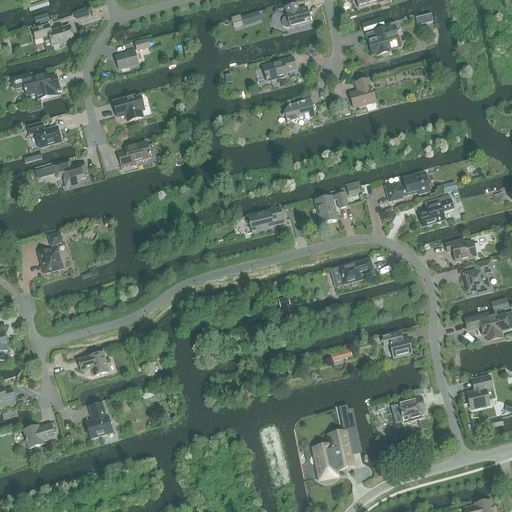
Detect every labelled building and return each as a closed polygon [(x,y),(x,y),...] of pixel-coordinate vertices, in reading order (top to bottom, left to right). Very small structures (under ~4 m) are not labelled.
[(356,0),(359,9),(377,3),(375,0),(356,0)] [(30,13),(49,7),(47,1),(28,7),(30,13)] [(299,11),(297,5),(285,8),(287,18),(284,19),(282,22),(283,27),(287,29),(290,29),(310,23),(306,9),(299,11)] [(258,13),(240,19),(242,26),(261,20),(258,13)] [(48,15),(34,19),(36,26),(50,22),(48,15)] [(431,15),(425,16),(427,24),(433,22),(431,15)] [(364,33),(384,28),(382,19),(361,25),(364,33)] [(372,56),(394,50),(400,48),(402,45),(395,38),(394,37),(401,29),(395,23),(385,26),(386,29),(374,33),(376,39),(368,42),(372,56)] [(51,32),(49,26),(32,30),(36,41),(49,37),(52,47),(74,41),(70,27),(51,32)] [(138,50),(149,47),(148,42),(136,45),(138,50)] [(119,70),(138,65),(134,50),(127,52),(128,54),(116,58),(119,70)] [(267,83),(287,77),(286,74),(296,71),(293,58),(277,62),(278,63),(263,67),(267,83)] [(422,69),(415,71),(417,78),(424,76),(422,69)] [(16,91),(24,88),(27,97),(36,94),(38,101),(56,96),(55,92),(60,90),(56,76),(48,79),(47,74),(30,79),(29,74),(12,79),(9,83),(11,88),(16,91)] [(370,89),(368,80),(355,84),(358,93),(349,95),(354,109),(375,103),(371,89),(370,89)] [(136,99),(135,96),(113,103),(117,119),(125,117),(127,123),(143,118),(141,112),(144,111),(140,98),(136,99)] [(303,121),(316,118),(311,100),(298,103),(298,104),(289,107),(284,114),(287,125),(303,120),(303,121)] [(44,132),(42,124),(28,128),(30,136),(35,135),(39,150),(61,144),(57,128),(44,132)] [(122,169),(135,166),(134,163),(151,159),(146,143),(125,149),(127,153),(118,155),(122,169)] [(23,159),(25,165),(42,160),(40,154),(23,159)] [(71,169),(69,163),(54,167),(58,178),(63,176),(66,187),(75,185),(75,183),(80,182),(80,181),(86,179),(84,173),(87,172),(84,165),(71,169)] [(430,193),(425,174),(414,176),(414,177),(403,180),(405,187),(400,188),(399,186),(398,185),(397,185),(385,188),(389,203),(401,200),(402,199),(402,198),(418,194),(418,196),(430,193)] [(456,184),(443,187),(445,194),(457,191),(457,190),(456,184)] [(358,187),(346,190),(348,196),(359,194),(358,187)] [(348,208),(344,194),(315,202),(321,225),(337,221),(332,202),(337,201),(339,210),(348,208)] [(443,202),(442,198),(427,203),(430,212),(420,215),(419,214),(423,229),(424,229),(423,227),(444,221),(444,222),(445,222),(443,215),(447,213),(446,213),(454,210),(451,200),(443,202)] [(274,229),(272,223),(283,220),(280,209),(245,218),(247,226),(249,225),(250,227),(252,234),(274,229)] [(44,275),(63,270),(57,245),(62,244),(60,234),(48,237),(52,250),(38,254),(44,275)] [(463,244),(463,241),(445,245),(447,254),(453,253),(455,263),(476,258),(472,242),(463,244)] [(343,286),(362,280),(360,275),(373,271),(370,261),(339,270),(343,286)] [(484,280),(482,275),(493,272),(490,261),(474,266),(476,272),(464,275),(469,293),(476,291),(476,294),(489,290),(486,280),(484,280)] [(80,273),(82,280),(98,274),(97,268),(80,273)] [(288,298),(279,300),(280,308),(290,306),(288,298)] [(506,298),(491,302),(494,312),(509,308),(506,298)] [(488,315),(465,321),(467,331),(481,328),(483,337),(485,336),(487,343),(503,339),(501,332),(511,329),(511,313),(489,319),(488,315)] [(402,340),(400,333),(382,338),(384,348),(390,347),(393,359),(412,355),(409,344),(407,344),(406,339),(402,340)] [(157,360),(163,358),(159,347),(153,349),(157,360)] [(351,351),(341,353),(343,361),(352,358),(351,351)] [(108,373),(103,354),(78,361),(81,373),(93,369),(95,376),(94,376),(94,377),(108,373)] [(275,372),(269,377),(273,381),(279,376),(275,372)] [(474,393),(469,395),(472,410),(489,406),(488,403),(495,401),(492,390),(489,377),(477,380),(479,389),(473,390),(474,393)] [(4,392),(2,387),(0,387),(0,407),(15,403),(11,390),(4,392)] [(413,392),(414,398),(423,396),(421,390),(413,392)] [(404,424),(422,419),(420,413),(425,412),(421,398),(398,404),(404,424)] [(106,417),(102,404),(88,408),(92,421),(86,423),(86,422),(91,441),(92,441),(91,440),(104,436),(103,435),(111,433),(112,435),(107,417),(106,417)] [(55,439),(51,425),(43,427),(42,429),(39,430),(39,427),(23,432),(29,450),(44,445),(43,443),(55,439)] [(350,425),(344,426),(346,435),(352,434),(350,425)] [(331,445),(314,449),(320,480),(336,477),(361,472),(354,440),(346,442),(345,435),(330,437),(331,445)] [(492,511),(490,501),(474,505),(475,507),(463,510),(463,511),(492,511)]
